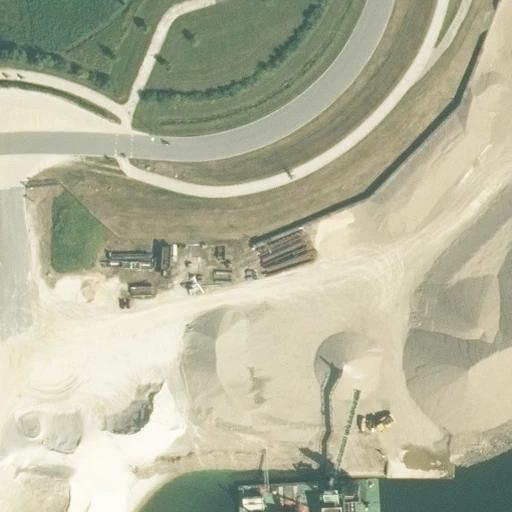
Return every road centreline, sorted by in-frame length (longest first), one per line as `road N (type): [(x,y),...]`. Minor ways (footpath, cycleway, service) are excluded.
road 1 (unknown): [(0,432),(14,323),(106,330),(206,313),(347,273),(478,219)]
road 2 (unclassified): [(0,142),(215,146),(256,133),(333,81),(362,43),(379,0)]
